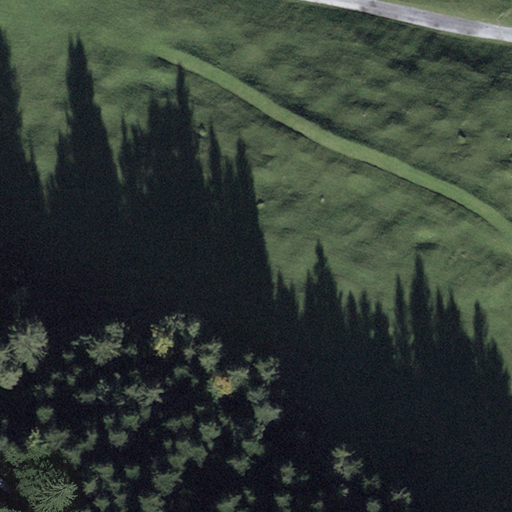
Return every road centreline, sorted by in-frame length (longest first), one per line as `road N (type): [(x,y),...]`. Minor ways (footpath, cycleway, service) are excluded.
road 1 (track): [(73,0),(276,115),(447,191),(511,236)]
road 2 (track): [(319,0),(511,35)]
